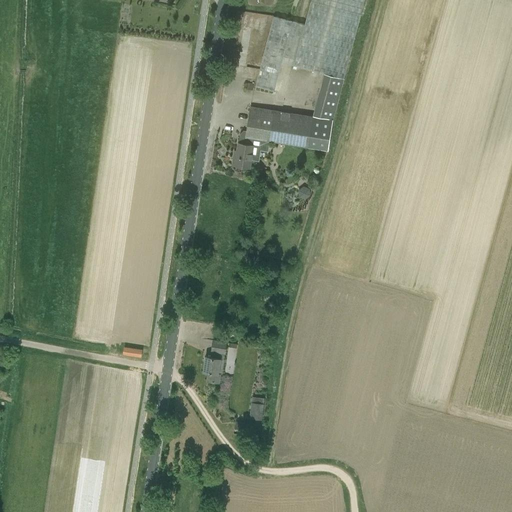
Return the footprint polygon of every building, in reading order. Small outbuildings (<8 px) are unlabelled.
[(344,78),(364,0),(310,0),(304,24),(305,25),(294,65),(324,73),(344,78)] [(305,25),(304,24),(273,16),(255,86),(274,91),(281,62),(294,65),(305,25)] [(329,150),(333,119),(313,116),(250,107),(246,135),(240,134),(236,156),(234,156),(233,165),(251,167),(252,159),(259,161),(261,150),(268,151),(270,141),(329,150)] [(299,188),(300,198),(310,196),(309,186),(299,188)] [(226,337),(234,338),(235,331),(227,330),(226,337)] [(226,354),(227,342),(213,340),(212,351),(214,351),(213,357),(206,356),(203,372),(208,372),(207,381),(221,383),(221,373),(219,373),(221,359),(224,359),(225,354),(226,354)] [(124,347),(123,354),(141,356),(142,350),(124,347)] [(252,402),(250,419),(263,420),(265,404),(252,402)] [(252,426),(236,423),(233,438),(249,441),(252,426)]
